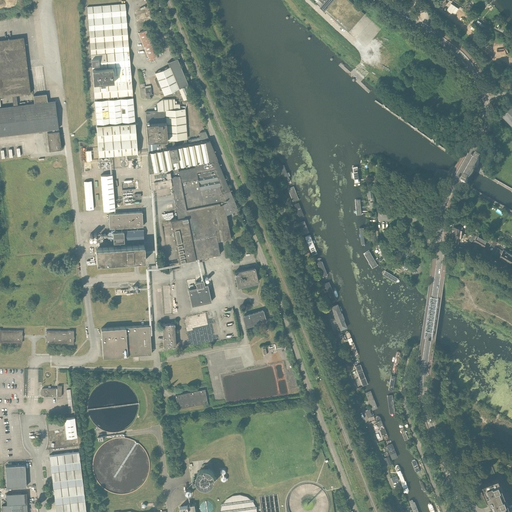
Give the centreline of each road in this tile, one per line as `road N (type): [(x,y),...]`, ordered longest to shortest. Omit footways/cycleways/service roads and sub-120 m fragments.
road 1 (unclassified): [(355,511),(157,0)]
road 2 (residential): [(400,511),(269,169)]
road 3 (tertiary): [(464,511),(422,395),(439,248)]
road 4 (tertiary): [(439,248),(444,202),(477,139),(483,106),(466,61),(422,25)]
road 5 (track): [(269,169),(205,0)]
road 6 (residential): [(443,511),(404,401),(409,354)]
